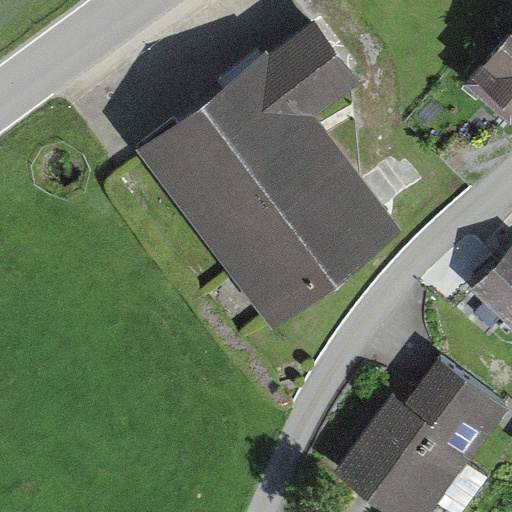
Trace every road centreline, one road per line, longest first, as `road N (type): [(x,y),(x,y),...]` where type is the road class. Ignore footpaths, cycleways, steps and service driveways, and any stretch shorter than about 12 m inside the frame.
road 1 (residential): [(511,179),(356,345),(263,511)]
road 2 (tertiary): [(142,0),(0,105)]
